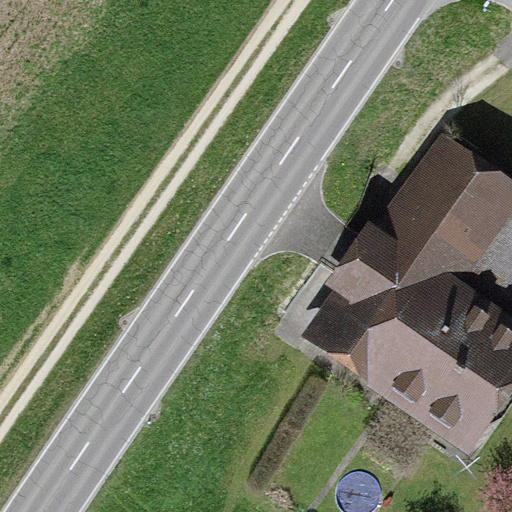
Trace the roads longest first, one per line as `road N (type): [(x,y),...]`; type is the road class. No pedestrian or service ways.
road 1 (secondary): [(397,0),(51,511)]
road 2 (track): [(0,431),(291,0)]
